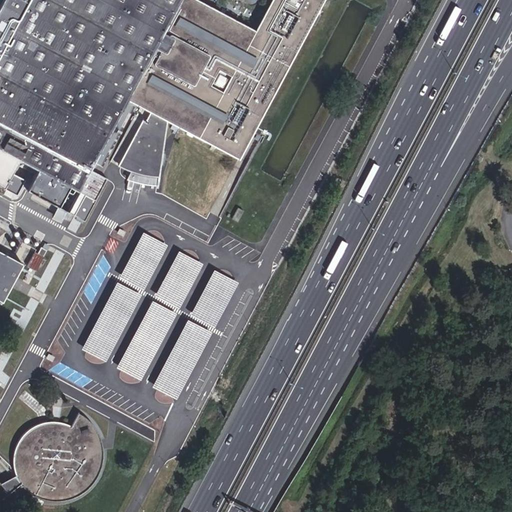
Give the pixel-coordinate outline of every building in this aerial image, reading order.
[(134,102),(150,111),(146,118),(142,116),(125,149),(128,150),(123,168),(130,170),(140,173),(150,175),(149,180),(158,181),(167,120),(238,157),(321,0),(0,0),(0,185),(8,189),(11,183),(7,181),(19,159),(36,168),(25,188),(84,219),(106,178),(88,168),(92,161),(100,166),(134,102)] [(128,150),(125,149),(117,164),(123,168),(128,150)] [(140,173),(130,170),(128,175),(136,177),(145,179),(147,180),(149,180),(150,175),(140,173)] [(232,216),(238,220),(243,209),(237,206),(232,216)] [(142,287),(165,243),(141,230),(117,274),(142,287)] [(50,247),(45,244),(41,251),(47,254),(50,247)] [(0,295),(6,298),(27,260),(0,246),(0,295)] [(202,262),(177,249),(154,293),(178,306),(202,262)] [(46,255),(37,250),(31,263),(39,268),(46,255)] [(237,281),(212,268),(189,312),(213,325),(237,281)] [(104,358),(139,292),(114,279),(79,345),(104,358)] [(140,378),(175,311),(151,298),(115,365),(140,378)] [(175,396),(211,330),(186,317),(150,383),(175,396)] [(14,474),(0,478),(0,482),(4,492),(19,484),(21,486),(24,490),(27,492),(33,496),(40,499),(45,500),(51,501),(59,501),(66,499),(72,498),(80,493),(87,487),(93,481),(96,474),(99,466),(101,460),(101,454),(101,450),(96,450),(95,441),(99,440),(97,434),(94,428),(90,424),(83,417),(77,412),(70,425),(65,423),(62,422),(56,421),(53,421),(44,422),(40,423),(30,427),(24,432),(22,434),(18,440),(14,449),(13,456),(13,461),(14,471),(14,474)]
